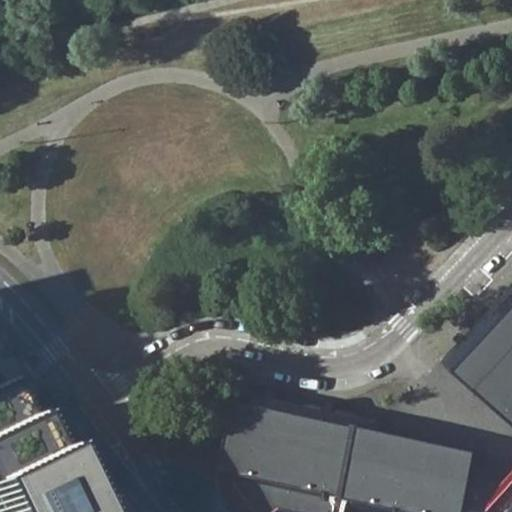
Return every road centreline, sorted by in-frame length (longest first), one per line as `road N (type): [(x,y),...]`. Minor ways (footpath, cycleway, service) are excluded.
road 1 (residential): [(93,417),(194,352),(238,347),(318,363),(378,348),(511,214)]
road 2 (residential): [(0,304),(93,417)]
